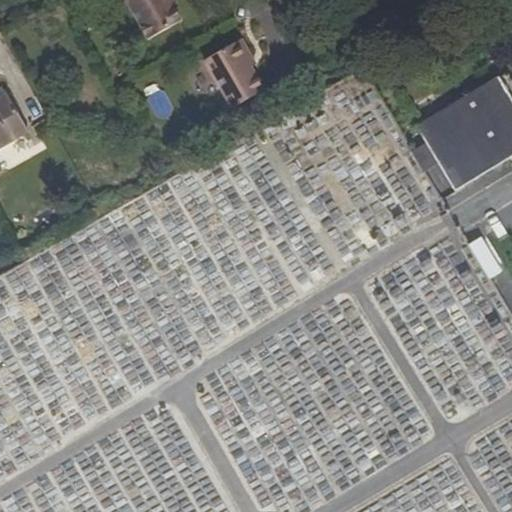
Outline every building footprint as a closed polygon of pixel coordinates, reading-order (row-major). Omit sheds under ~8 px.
[(127,0),(151,41),(183,24),(174,9),(169,0),(127,0)] [(175,0),(169,0),(174,9),(179,6),(175,0)] [(250,49),(243,36),(206,58),(233,106),(265,87),(251,63),(245,52),(250,49)] [(250,49),(245,52),(251,63),(257,60),(250,49)] [(341,80),(354,102),(377,88),(365,66),(341,80)] [(511,161),(511,102),(499,81),(417,130),(456,195),(511,161)] [(0,147),(30,131),(10,96),(0,101),(0,147)] [(471,245),(491,280),(501,274),(481,240),(471,245)] [(4,308),(3,296),(41,294),(40,267),(0,269),(0,301),(0,309),(4,308)] [(498,291),(505,301),(511,297),(511,291),(508,285),(498,291)] [(102,378),(125,340),(112,333),(106,344),(96,329),(93,330),(96,334),(85,341),(71,333),(74,328),(54,317),(52,321),(53,323),(30,324),(33,369),(54,382),(28,383),(12,411),(24,403),(38,411),(49,392),(46,387),(60,379),(62,422),(77,431),(77,423),(112,401),(100,394),(99,376),(102,378)]
